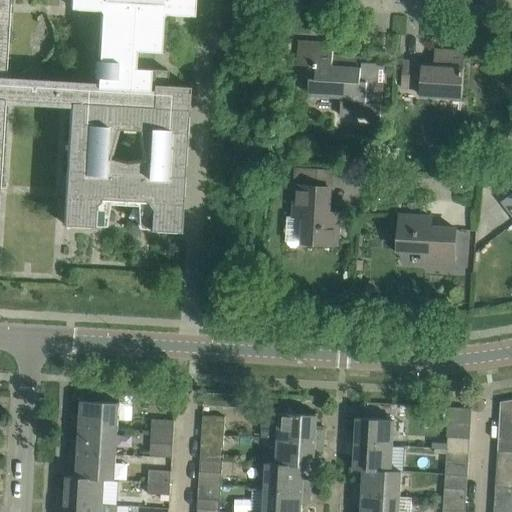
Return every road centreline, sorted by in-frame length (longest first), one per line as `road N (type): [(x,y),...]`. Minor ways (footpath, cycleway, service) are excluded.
road 1 (tertiary): [(511,352),(420,360),(29,338)]
road 2 (residential): [(329,5),(490,13),(511,3)]
road 3 (residential): [(347,186),(448,182),(511,133)]
road 4 (residential): [(19,511),(29,338)]
